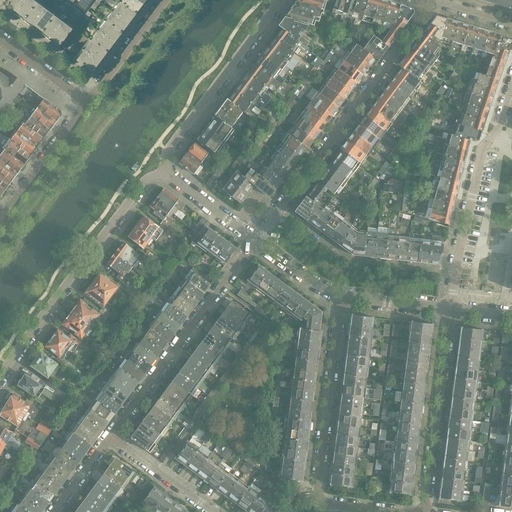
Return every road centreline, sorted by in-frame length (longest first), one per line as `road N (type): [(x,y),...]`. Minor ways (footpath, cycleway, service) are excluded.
road 1 (residential): [(256,242),(422,21),(429,0)]
road 2 (residential): [(0,385),(146,179),(161,172)]
road 3 (residential): [(384,511),(318,498),(341,298)]
road 4 (residential): [(256,242),(112,437)]
road 5 (residential): [(161,172),(166,153),(281,0)]
road 6 (residential): [(425,511),(450,309)]
road 7 (residential): [(450,309),(478,166),(494,135)]
road 8 (residential): [(86,105),(0,220)]
road 9 (residential): [(165,0),(86,105)]
road 10 (residential): [(210,511),(112,437)]
